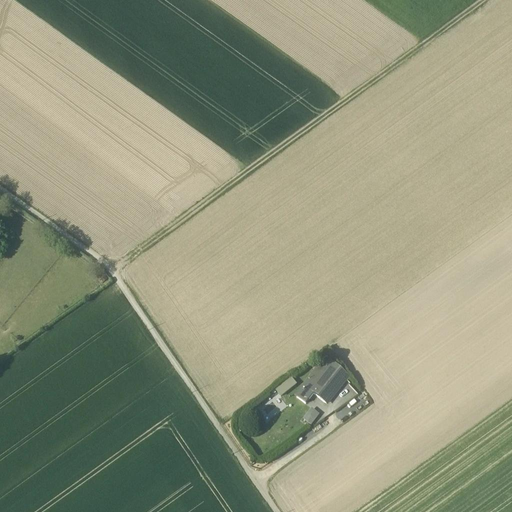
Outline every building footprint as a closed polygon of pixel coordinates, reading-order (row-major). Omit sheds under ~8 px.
[(118,252),(108,244),(103,250),(112,257),(118,252)] [(323,372),(319,369),(305,388),(313,395),(326,405),(336,392),(348,377),(330,363),(325,370),(324,370),(323,372)] [(290,380),(284,386),(287,389),(293,384),(290,380)] [(283,384),(275,390),(279,396),(287,389),(284,386),(283,384)] [(305,388),(296,398),(305,405),(313,395),(305,388)] [(318,416),(311,411),(304,420),(311,426),(318,416)]
